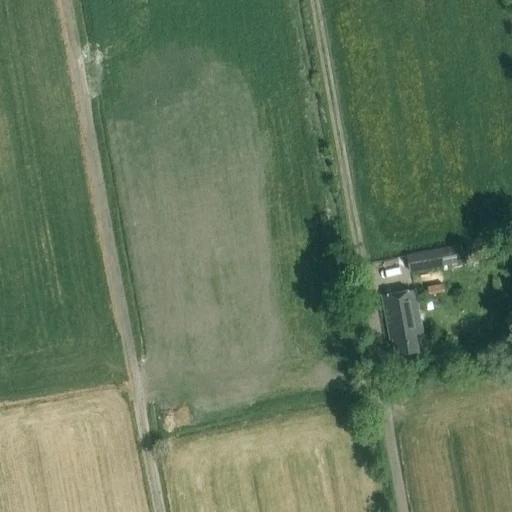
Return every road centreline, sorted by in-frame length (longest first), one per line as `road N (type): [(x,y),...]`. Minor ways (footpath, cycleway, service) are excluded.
road 1 (track): [(153,511),(55,0)]
road 2 (track): [(395,511),(302,0)]
